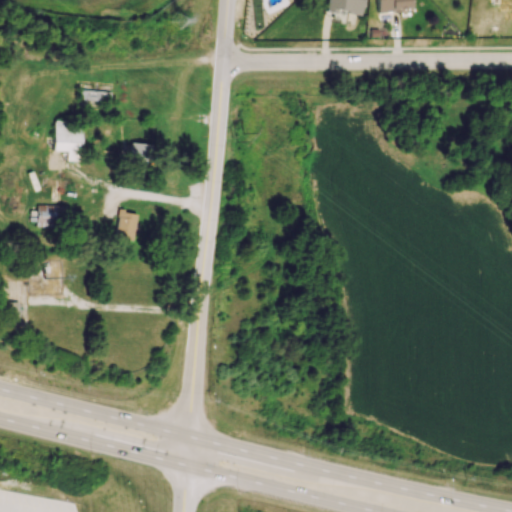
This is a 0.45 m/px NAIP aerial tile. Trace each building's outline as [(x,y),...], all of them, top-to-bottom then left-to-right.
[(324,0),(323,11),(334,13),(335,10),(358,15),(360,0),(324,0)] [(373,0),(375,12),(409,8),(408,0),(373,0)] [(51,150),(64,150),(64,159),(79,160),(79,122),(52,121),(51,150)] [(149,143),(129,142),(128,161),(148,162),(149,143)] [(35,208),(35,225),(54,226),(54,208),(35,208)] [(113,237),(132,239),(135,212),(117,210),(113,237)]
